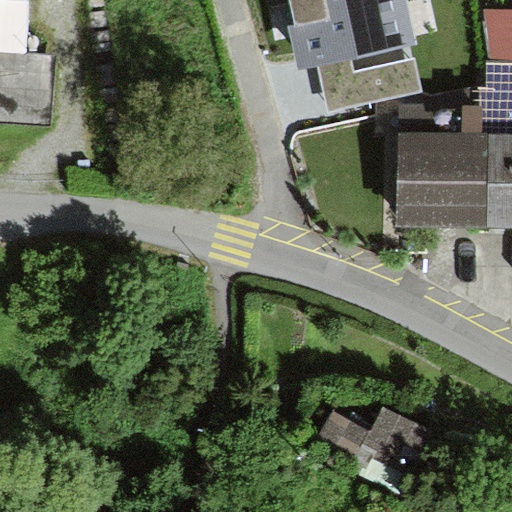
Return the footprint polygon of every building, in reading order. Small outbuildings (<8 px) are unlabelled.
[(401,0),(285,0),(299,63),(410,38),(401,0)] [(479,65),(511,64),(511,12),(485,12),(485,22),(421,40),(430,81),(479,69),(479,65)] [(0,126),(52,130),(56,58),(0,54),(0,126)] [(441,141),(398,140),(397,235),(511,236),(511,65),(479,65),(479,69),(479,114),(441,113),(441,141)] [(438,435),(383,408),(371,432),(334,414),(316,450),(356,469),(353,476),(405,502),(438,435)]
